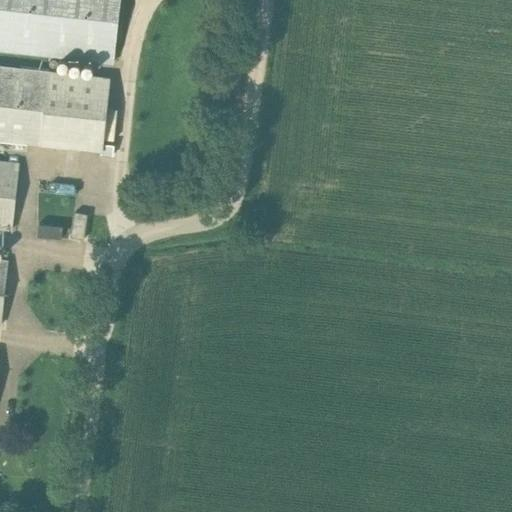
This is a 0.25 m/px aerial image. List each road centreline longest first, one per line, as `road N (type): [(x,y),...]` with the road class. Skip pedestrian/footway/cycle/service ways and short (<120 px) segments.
road 1 (unclassified): [(79,511),(109,255),(133,232),(218,216),(240,184)]
road 2 (track): [(240,184),(259,0)]
